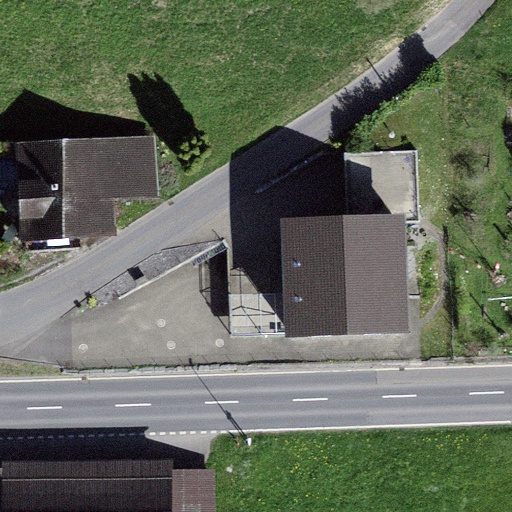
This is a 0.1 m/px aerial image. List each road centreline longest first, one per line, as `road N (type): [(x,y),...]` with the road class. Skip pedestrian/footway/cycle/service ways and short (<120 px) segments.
road 1 (unclassified): [(471,0),(447,31),(100,280),(0,319)]
road 2 (secondary): [(0,412),(511,394)]
